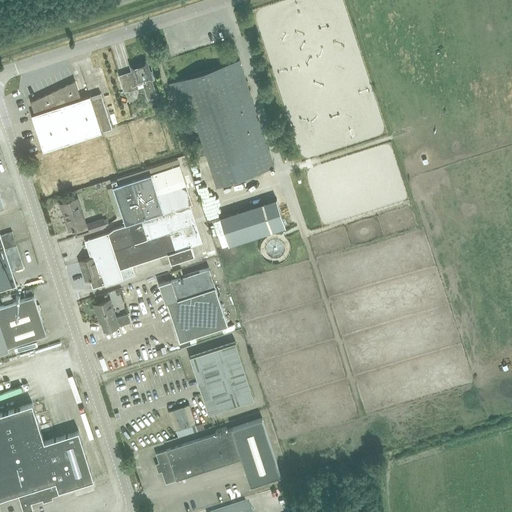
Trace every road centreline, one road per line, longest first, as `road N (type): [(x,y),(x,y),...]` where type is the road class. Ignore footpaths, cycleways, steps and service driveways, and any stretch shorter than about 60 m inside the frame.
road 1 (unclassified): [(133,511),(0,113)]
road 2 (unclassified): [(12,71),(231,0)]
